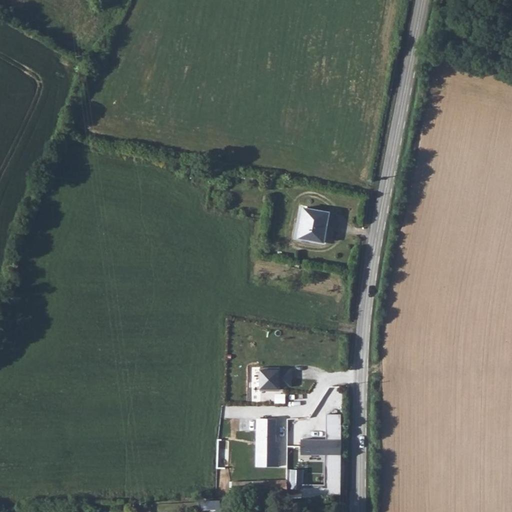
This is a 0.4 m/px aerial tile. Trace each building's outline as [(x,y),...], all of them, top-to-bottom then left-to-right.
[(330,212),(306,208),(301,239),(325,243),(330,212)] [(279,389),(279,386),(291,386),(291,369),(260,369),(260,389),(279,389)] [(328,494),(341,494),(340,415),(327,415),(327,440),(301,441),(301,455),(327,455),(328,494)] [(256,420),(255,468),(266,468),(267,420),(256,420)] [(228,439),(221,439),(217,439),(216,469),(232,470),(232,439),(228,439)] [(309,487),(309,471),(291,471),(291,487),(309,487)] [(230,491),(288,490),(287,480),(229,482),(230,491)]
